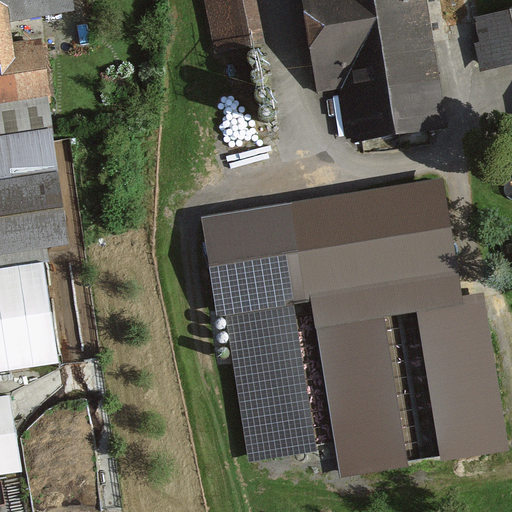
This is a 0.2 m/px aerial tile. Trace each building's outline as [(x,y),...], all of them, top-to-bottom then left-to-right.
[(0,0),(0,153),(56,144),(41,48),(13,53),(8,23),(71,13),(68,0),(0,0)] [(259,0),(209,0),(220,58),(269,49),(259,0)] [(432,0),(309,0),(321,87),(350,83),(357,138),(449,125),(432,0)] [(511,18),(481,24),(490,70),(511,65),(511,18)] [(0,258),(66,248),(56,179),(0,187),(0,258)] [(446,180),(203,219),(219,321),(231,319),(254,459),(317,449),(294,305),(462,278),(446,180)]
